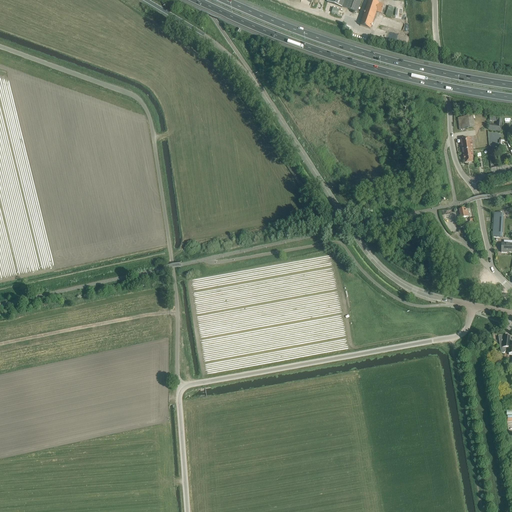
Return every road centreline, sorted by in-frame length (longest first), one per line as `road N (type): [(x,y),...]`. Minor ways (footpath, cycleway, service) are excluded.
road 1 (unclassified): [(179,387),(170,248),(145,107),(130,93),(0,46)]
road 2 (motorway): [(196,0),(358,65),(511,97)]
road 3 (unclassified): [(179,387),(451,337),(461,334),(473,304)]
road 4 (motorway): [(511,84),(324,40),(225,0)]
road 5 (secondary): [(473,304),(411,288),(377,264),(286,129)]
road 6 (unclassified): [(468,180),(452,151),(435,4)]
road 7 (motorway): [(128,0),(259,89)]
road 8 (unclassified): [(187,511),(179,387)]
